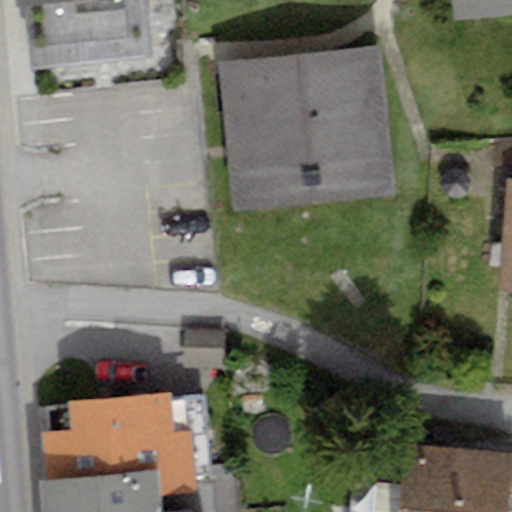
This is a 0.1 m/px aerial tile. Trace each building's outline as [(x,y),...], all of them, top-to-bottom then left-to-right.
[(22,0),(27,66),(150,58),(146,0),(22,0)] [(511,0),(446,0),(447,13),(511,8),(511,0)] [(376,55),(214,67),(225,214),(387,202),(376,55)] [(511,181),(497,180),(483,287),(511,290),(511,181)] [(167,392),(60,401),(62,427),(40,429),(44,470),(195,457),(192,427),(169,422),(167,392)] [(506,511),(511,456),(511,454),(404,445),(397,511),(506,511)] [(148,511),(147,482),(50,486),(51,511),(148,511)]
